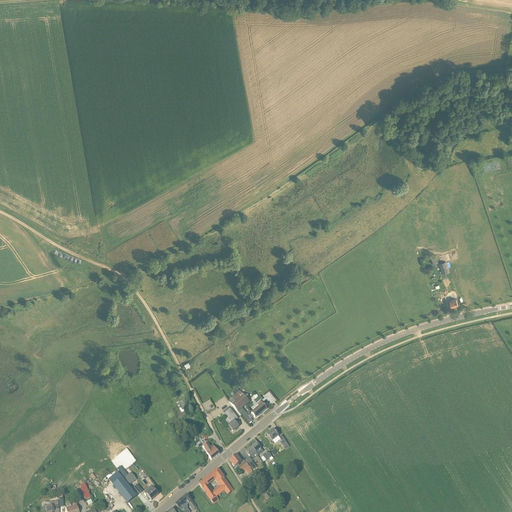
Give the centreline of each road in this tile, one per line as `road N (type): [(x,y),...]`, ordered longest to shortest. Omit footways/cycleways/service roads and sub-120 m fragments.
road 1 (tertiary): [(159,511),(339,365),(418,328),(511,306)]
road 2 (track): [(125,278),(263,196),(373,116)]
road 3 (track): [(226,455),(125,278)]
road 4 (track): [(394,0),(228,0)]
road 5 (track): [(114,271),(0,212)]
